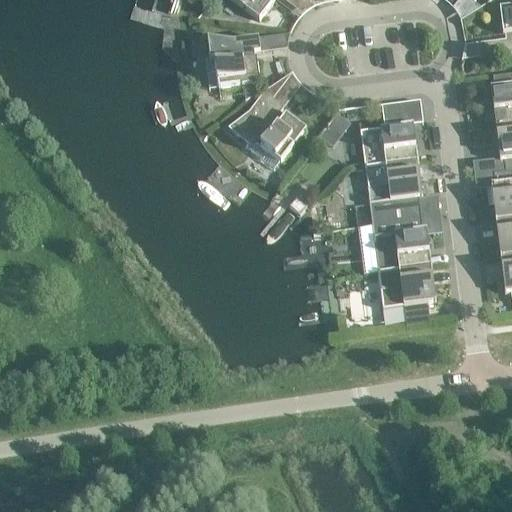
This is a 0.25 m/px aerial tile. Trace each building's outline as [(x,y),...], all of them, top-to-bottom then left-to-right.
[(228,0),(259,23),(275,3),(272,1),(272,0),(279,0),(282,2),(283,0),(228,0)] [(506,37),(507,42),(499,43),(500,58),(511,56),(511,10),(499,12),(503,37),(506,37)] [(218,91),(218,92),(242,89),(244,104),(256,96),(255,88),(260,87),(256,62),(253,62),(252,57),(260,56),(258,41),(233,45),(207,41),(210,62),(205,63),(209,92),(218,91)] [(492,91),(490,91),(490,94),(491,94),(495,128),(511,125),(511,88),(492,91)] [(280,165),(281,166),(306,133),(286,118),(283,121),(279,117),(284,110),(264,95),(249,115),(228,131),(253,150),(250,154),(274,173),(280,165)] [(321,140),(319,142),(331,152),(346,132),(334,123),(321,140)] [(511,125),(495,128),(501,175),(511,173),(511,125)] [(411,128),(360,135),(364,171),(417,164),(413,130),(413,127),(411,128)] [(417,164),(364,171),(372,229),(421,222),(418,201),(421,201),(421,202),(422,201),(422,198),(417,164)] [(492,187),(490,188),(495,224),(500,223),(511,221),(511,173),(501,175),(503,187),(492,188),(492,187)] [(511,221),(500,223),(495,224),(500,260),(505,259),(511,258),(511,221)] [(421,222),(372,229),(378,276),(431,269),(426,235),(427,235),(426,232),(425,232),(425,233),(422,233),(421,222)] [(511,258),(505,259),(500,260),(505,294),(504,294),(505,297),(506,297),(510,296),(511,297),(511,306),(511,305),(511,258)] [(431,269),(378,276),(383,312),(434,306),(436,306),(436,303),(435,303),(431,269)]
